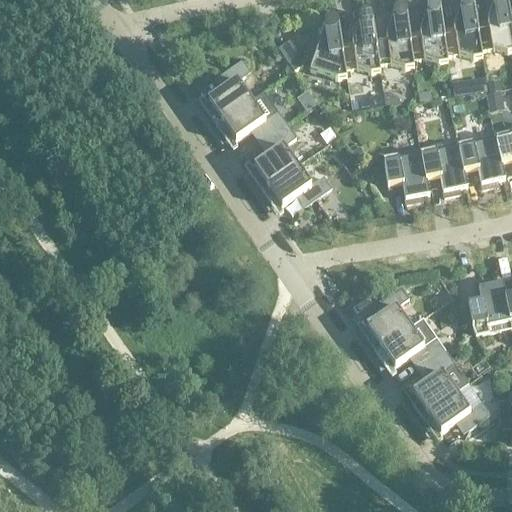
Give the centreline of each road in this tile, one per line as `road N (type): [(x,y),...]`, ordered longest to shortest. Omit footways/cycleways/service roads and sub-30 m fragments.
road 1 (residential): [(497,496),(443,482),(405,437),(296,265)]
road 2 (residential): [(296,265),(114,14)]
road 3 (residential): [(296,265),(511,226)]
